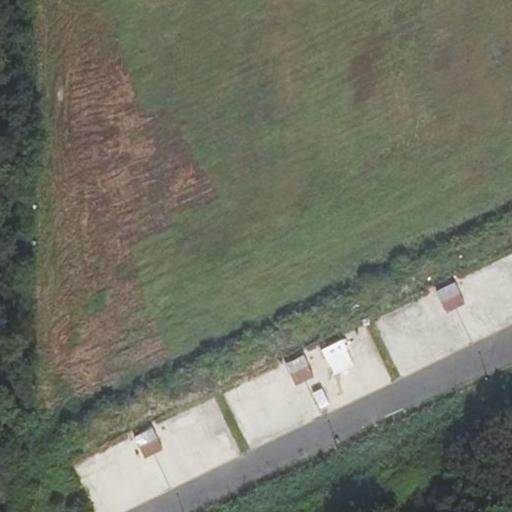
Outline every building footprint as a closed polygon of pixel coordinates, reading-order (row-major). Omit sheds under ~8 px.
[(455,281),(435,291),(447,313),(467,302),(455,281)] [(307,354),(287,361),(294,384),(314,378),(307,354)] [(210,468),(243,454),(239,445),(251,440),(243,421),(197,440),(210,468)] [(135,436),(147,457),(165,448),(154,426),(135,436)] [(134,437),(71,464),(91,511),(116,511),(183,484),(169,449),(143,459),(134,437)]
